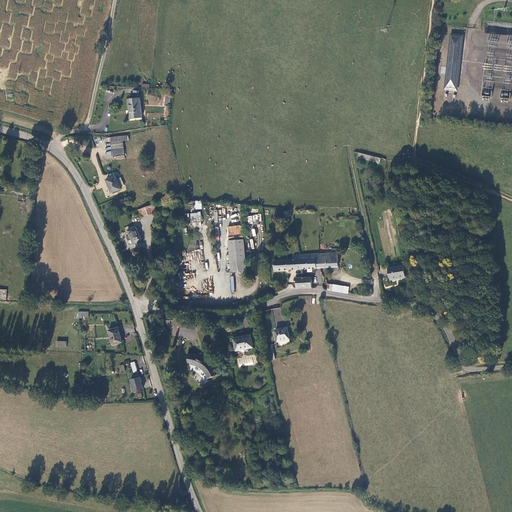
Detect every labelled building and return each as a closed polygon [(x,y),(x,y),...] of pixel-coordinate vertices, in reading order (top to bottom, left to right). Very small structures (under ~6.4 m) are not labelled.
[(462,37),(451,36),(449,52),(460,53),(462,37)] [(459,59),(449,58),(446,81),(457,82),(459,59)] [(170,106),(171,96),(161,95),(160,105),(165,106),(170,106)] [(127,101),(129,121),(142,120),(140,100),(127,101)] [(110,137),(112,156),(124,155),(123,141),(128,140),(128,135),(110,137)] [(381,158),(358,152),(357,158),(380,163),(381,158)] [(104,179),(110,194),(121,189),(119,186),(124,184),(121,177),(116,179),(115,175),(104,179)] [(138,210),(140,217),(156,212),(154,204),(138,210)] [(201,212),(190,213),(190,221),(201,221),(201,212)] [(248,223),(261,223),(261,215),(248,215),(248,223)] [(228,236),(241,235),(240,225),(227,226),(228,236)] [(126,230),(132,243),(141,239),(135,226),(126,230)] [(228,241),(230,272),(246,271),(243,239),(228,241)] [(327,254),(319,254),(321,268),(339,267),(338,253),(327,253),(327,254)] [(312,255),(302,256),(302,269),(317,268),(316,254),(312,255)] [(302,269),(302,256),(298,256),(294,256),(294,260),(275,261),(275,270),(302,269)] [(387,269),(391,282),(396,281),(396,280),(404,278),(402,266),(387,269)] [(297,289),(312,289),(312,279),(297,279),(297,280),(297,289)] [(327,290),(348,294),(349,288),(343,287),(328,284),(327,290)] [(186,329),(195,329),(196,320),(187,320),(186,329)] [(109,331),(113,345),(123,342),(118,328),(109,331)] [(276,331),(278,342),(290,340),(288,328),(276,331)] [(236,346),(237,351),(249,349),(249,348),(253,347),(251,336),(241,338),(241,339),(234,340),(235,346),(236,346)] [(203,380),(203,381),(223,373),(219,374),(213,364),(212,365),(209,361),(207,362),(204,358),(203,359),(197,357),(193,355),(189,355),(190,349),(189,348),(188,370),(189,370),(189,363),(192,363),(195,364),(198,365),(201,367),(202,368),(205,371),(208,375),(209,378),(203,380)] [(131,380),(134,391),(143,388),(140,378),(131,380)]
